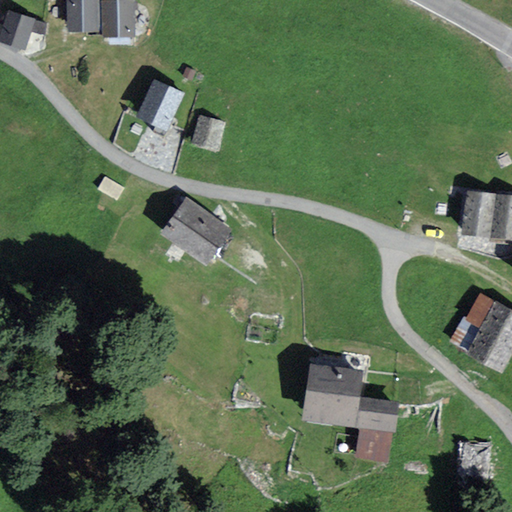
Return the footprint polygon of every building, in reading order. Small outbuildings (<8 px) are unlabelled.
[(98,0),(65,0),(66,32),(99,31),(98,0)] [(134,0),(125,0),(101,1),(102,37),(136,36),(134,0)] [(35,20),(8,11),(0,35),(0,42),(25,51),(35,20)] [(184,93),(153,79),(135,117),(166,131),(184,93)] [(226,122),(198,116),(191,146),(219,152),(226,122)] [(124,189),(104,177),(96,189),(116,201),(124,189)] [(511,195),(494,194),(466,191),(461,235),(483,237),(511,240),(511,195)] [(232,231),(186,198),(159,235),(206,268),(232,231)] [(511,351),(511,311),(481,293),(451,344),(499,373),(511,351)] [(362,372),(309,365),(301,420),(359,429),(391,433),(395,434),(400,402),(359,396),(362,372)] [(387,463),(391,433),(359,429),(355,459),(387,463)] [(489,443),(463,442),(461,478),(487,479),(489,443)]
